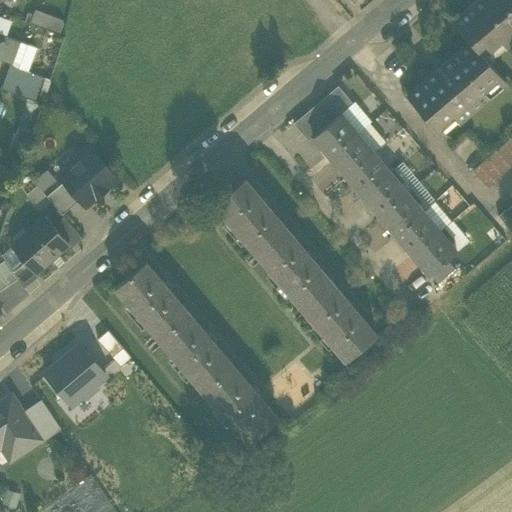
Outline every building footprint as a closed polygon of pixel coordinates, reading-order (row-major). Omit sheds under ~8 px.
[(511,0),(477,0),(453,21),(470,41),(484,56),(501,41),(505,46),(511,39),(511,0)] [(50,28),(60,32),(62,25),(52,22),(50,28)] [(0,58),(10,62),(12,63),(19,41),(0,34),(0,58)] [(35,47),(19,41),(12,63),(11,65),(26,71),(35,47)] [(488,61),(484,56),(470,41),(407,96),(441,135),(443,134),(439,129),(454,116),(458,120),(488,95),(484,91),(499,77),(503,82),(505,81),(488,61)] [(484,56),(488,61),(505,46),(501,41),(484,56)] [(1,88),(33,100),(41,76),(26,71),(11,65),(12,63),(10,62),(1,88)] [(484,91),(488,95),(503,82),(499,77),(484,91)] [(293,123),(309,141),(313,137),(312,137),(340,113),(341,113),(353,103),(338,86),(293,123)] [(313,137),(330,156),(357,133),(341,113),(340,113),(312,137),(313,137)] [(439,129),(443,134),(458,120),(454,116),(439,129)] [(372,148),(383,139),(372,126),(361,136),(372,148)] [(374,152),(357,133),(330,156),(346,176),(374,152)] [(511,163),(511,146),(507,141),(498,148),(511,163)] [(504,172),(511,165),(511,163),(498,148),(490,155),(504,172)] [(60,175),(64,180),(80,198),(85,204),(95,196),(96,197),(107,188),(105,187),(115,178),(91,149),(90,150),(86,150),(78,156),(78,160),(60,175)] [(390,172),(374,152),(346,176),(363,196),(390,172)] [(496,179),(504,172),(490,155),(481,162),(496,179)] [(487,186),(496,179),(481,162),(473,170),(487,186)] [(407,192),(390,172),(363,196),(379,215),(407,192)] [(213,203),(258,255),(288,230),(244,177),(213,203)] [(80,198),(64,180),(47,195),(62,213),(80,198)] [(423,211),(407,192),(379,215),(396,235),(423,211)] [(498,215),(508,227),(511,223),(511,215),(507,210),(506,208),(498,215)] [(440,230),(423,211),(396,235),(412,254),(440,230)] [(22,258),(35,272),(67,244),(68,243),(54,226),(45,216),(15,243),(26,255),(22,258)] [(67,244),(71,248),(82,238),(65,217),(54,226),(68,243),(67,244)] [(332,281),(288,230),(258,255),(301,307),(332,281)] [(456,251),(440,230),(412,254),(429,274),(447,259),(456,251)] [(11,245),(22,258),(26,255),(15,243),(11,245)] [(429,274),(437,283),(454,269),(447,259),(429,274)] [(0,262),(0,290),(17,279),(9,268),(4,260),(0,262)] [(18,279),(24,288),(33,282),(19,261),(9,268),(17,279),(18,279)] [(115,287),(159,338),(189,313),(145,262),(115,287)] [(376,334),(332,281),(301,307),(345,360),(376,334)] [(159,338),(203,390),(233,365),(189,313),(159,338)] [(108,330),(97,339),(120,366),(131,357),(108,330)] [(45,374),(70,404),(81,394),(84,397),(96,386),(94,383),(105,373),(80,344),(45,374)] [(277,417),(233,365),(203,390),(247,442),(277,417)] [(0,446),(6,443),(11,444),(18,454),(39,440),(41,439),(22,411),(11,396),(0,403),(0,407),(0,408),(0,446)] [(39,440),(41,442),(60,429),(40,399),(22,411),(41,439),(39,440)]
